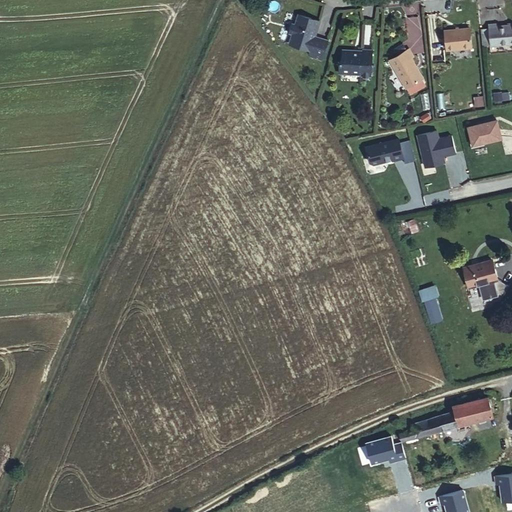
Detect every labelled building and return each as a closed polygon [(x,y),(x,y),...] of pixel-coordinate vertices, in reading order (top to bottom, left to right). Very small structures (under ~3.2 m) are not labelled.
[(290,33),(291,34),(288,43),(309,50),(307,56),(321,61),(327,39),(314,35),(319,20),(298,14),(295,23),(293,23),(290,33)] [(488,55),(511,52),(511,33),(496,35),(495,33),(486,34),(488,55)] [(469,57),(467,37),(442,40),(444,59),(469,57)] [(369,86),(371,58),(361,58),(361,61),(353,61),(353,58),(342,57),(341,67),(339,67),(338,82),(359,83),(359,86),(369,86)] [(409,57),(389,68),(405,96),(423,86),(411,66),(413,64),(409,57)] [(456,153),(452,133),(439,136),(438,128),(417,132),(424,166),(446,162),(444,155),(456,153)] [(506,148),(501,130),(474,136),(478,154),(506,148)] [(366,144),(371,165),(405,157),(400,136),(366,144)] [(436,199),(451,196),(445,169),(430,172),(436,199)] [(505,283),(501,264),(471,271),(476,290),(505,283)] [(443,319),(435,284),(421,288),(429,323),(443,319)] [(493,421),(487,402),(452,412),(454,417),(411,428),(413,435),(393,440),(395,449),(454,432),(493,421)] [(469,492),(473,511),(506,511),(499,484),(469,492)]
